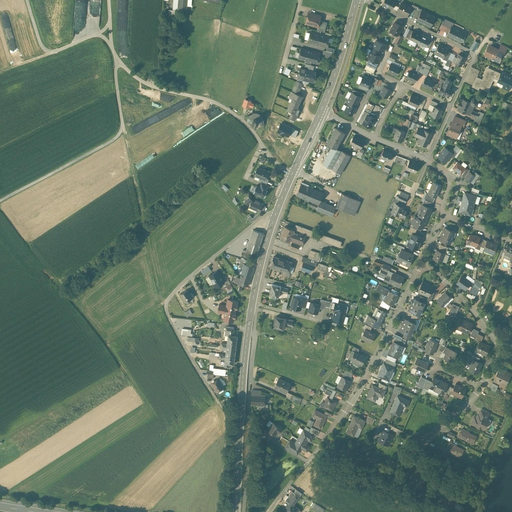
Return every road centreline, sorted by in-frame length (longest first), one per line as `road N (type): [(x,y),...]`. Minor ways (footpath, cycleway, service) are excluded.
road 1 (residential): [(274,213),(258,217),(166,303),(218,401)]
road 2 (secondary): [(274,213),(247,331),(238,463)]
road 3 (unclassified): [(110,42),(136,74),(229,108),(292,171)]
road 4 (residential): [(325,438),(423,260)]
road 5 (residential): [(325,438),(394,465),(481,387)]
road 6 (track): [(166,303),(152,270),(124,126)]
road 7 (residential): [(366,0),(471,51),(450,105)]
